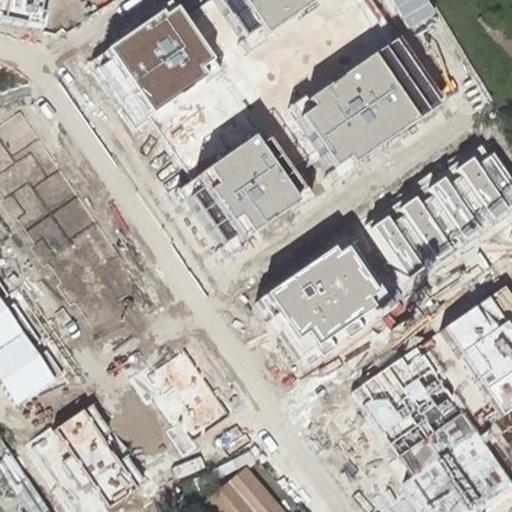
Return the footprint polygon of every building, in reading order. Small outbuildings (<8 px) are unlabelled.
[(0,0),(0,24),(41,33),(45,16),(37,15),(40,0),(0,0)] [(320,0),(209,0),(246,52),(320,0)] [(156,17),(101,55),(147,121),(202,84),(197,75),(210,66),(173,13),(159,22),(156,17)] [(394,42),(304,107),(308,112),(293,123),(330,175),(343,165),(348,171),(440,105),(394,42)] [(158,309),(19,113),(0,126),(0,204),(101,348),(158,309)] [(498,140),(511,133),(502,116),(489,122),(498,140)] [(253,152),(247,143),(190,184),(236,247),(291,208),(287,203),(299,195),(263,145),(253,152)] [(382,222),(368,231),(403,282),(418,272),(414,266),(426,257),(430,264),(445,254),(441,248),(455,238),(459,244),(473,234),(468,226),(482,217),(488,225),(504,214),(501,211),(511,203),(511,189),(489,156),(473,167),(469,162),(452,173),(457,180),(444,189),(438,181),(423,191),(428,198),(415,207),(410,201),(394,212),(399,219),(386,228),(382,222)] [(327,254),(256,305),(268,321),(267,322),(298,365),(313,354),(318,361),(330,352),(325,344),(340,334),(346,343),(359,333),(351,323),(367,312),(361,303),(370,297),(340,255),(332,261),(327,254)] [(511,301),(503,288),(352,393),(397,458),(388,464),(421,511),(476,511),(510,489),(470,431),(493,415),(497,420),(511,409),(511,301)] [(0,304),(0,387),(15,409),(54,381),(0,304)] [(231,415),(184,348),(138,381),(185,447),(231,415)] [(48,429),(25,445),(73,511),(103,511),(144,483),(89,406),(51,433),(48,429)] [(0,429),(0,460),(11,456),(1,429),(0,429)] [(277,511),(237,473),(205,505),(209,511),(277,511)]
